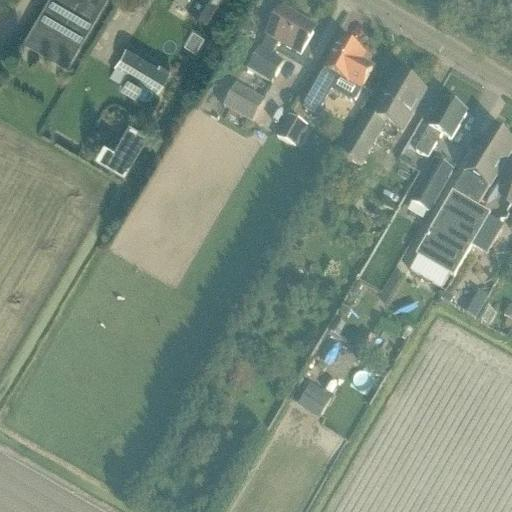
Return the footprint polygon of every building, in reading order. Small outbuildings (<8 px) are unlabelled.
[(104,0),(45,0),(22,40),(66,65),(104,0)] [(181,0),(203,13),(211,0),(181,0)] [(280,45),(300,57),(317,29),(298,17),(295,22),(281,13),(266,38),(268,39),(262,49),(261,49),(247,71),(272,85),(285,63),(273,56),(280,45)] [(344,44),(306,111),(318,118),(333,92),(350,102),(355,102),(373,71),(361,63),(364,56),(344,44)] [(167,71),(126,46),(115,65),(156,90),(167,71)] [(426,93),(421,90),(400,77),(376,118),(367,112),(340,156),(362,168),(387,126),(402,134),(412,117),(426,93)] [(237,86),(226,105),(224,108),(254,125),(266,103),(237,86)] [(442,138),(451,143),(467,116),(445,103),(429,130),(416,152),(429,159),(442,138)] [(308,127),(290,117),(277,139),(296,149),(308,127)] [(103,142),(94,156),(105,163),(121,172),(123,173),(147,133),(144,131),(129,122),(114,148),(103,142)] [(477,211),(490,190),(511,153),(511,143),(492,131),(417,257),(454,279),(472,248),(473,249),(491,219),(477,211)] [(455,172),(437,162),(435,161),(410,203),(429,214),(455,172)] [(491,219),(473,249),(486,257),(504,227),(491,219)] [(358,285),(352,295),(357,298),(363,288),(358,285)] [(477,320),(489,299),(478,292),(465,313),(477,320)] [(496,313),(503,295),(495,292),(487,310),(496,313)] [(447,294),(443,301),(452,306),(456,299),(447,294)] [(337,323),(331,334),(341,340),(347,329),(337,323)] [(390,338),(410,348),(416,336),(396,326),(390,338)] [(317,422),(329,402),(311,391),(298,411),(317,422)]
